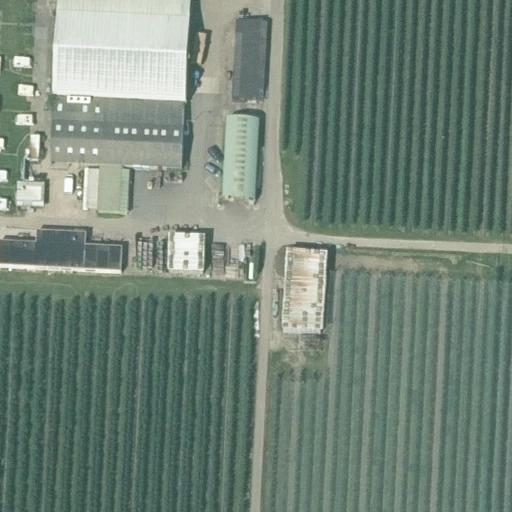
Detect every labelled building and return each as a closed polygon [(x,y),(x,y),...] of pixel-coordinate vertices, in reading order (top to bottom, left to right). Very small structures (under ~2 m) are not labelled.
[(48,167),(99,170),(97,215),(127,217),(129,174),(123,174),(123,171),(180,174),(183,108),(184,109),(189,0),(56,0),(52,87),(48,167)] [(236,23),(232,104),(256,106),(261,25),(236,23)] [(255,204),(259,123),(227,122),(222,202),(255,204)] [(28,187),(21,187),(20,210),(24,210),(47,211),(48,188),(28,187)] [(0,244),(0,269),(121,276),(122,251),(85,249),(86,237),(36,234),(35,247),(0,244)]
